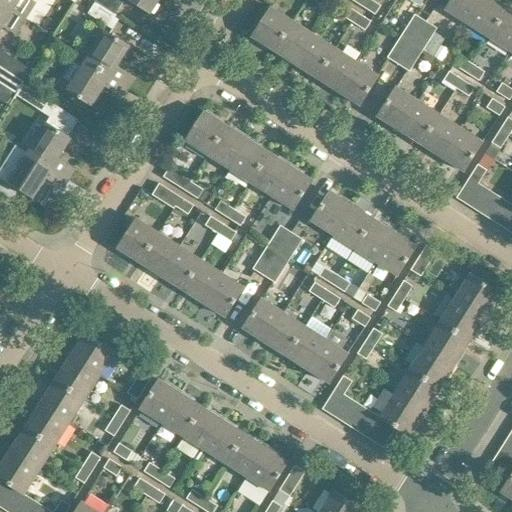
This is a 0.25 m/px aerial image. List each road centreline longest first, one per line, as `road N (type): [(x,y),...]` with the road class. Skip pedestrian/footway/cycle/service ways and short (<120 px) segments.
road 1 (residential): [(427,502),(68,274)]
road 2 (residential): [(511,257),(203,65)]
road 3 (residential): [(68,274),(203,65)]
road 4 (residential): [(427,502),(511,370)]
road 5 (residential): [(0,380),(68,274)]
